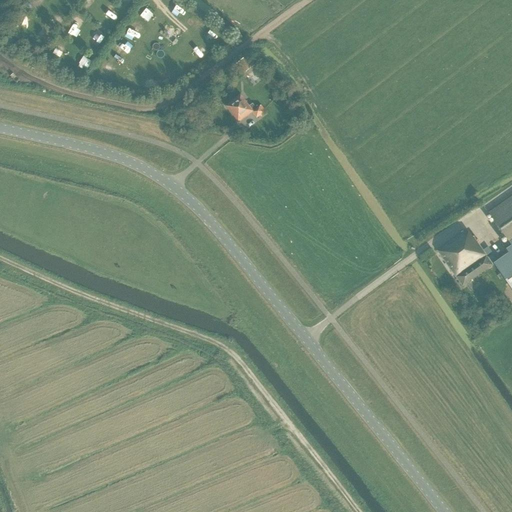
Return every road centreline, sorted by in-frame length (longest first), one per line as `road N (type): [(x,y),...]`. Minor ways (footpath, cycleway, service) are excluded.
road 1 (tertiary): [(443,511),(178,191),(123,159),(0,128)]
road 2 (track): [(0,255),(65,289),(228,350),(286,421)]
